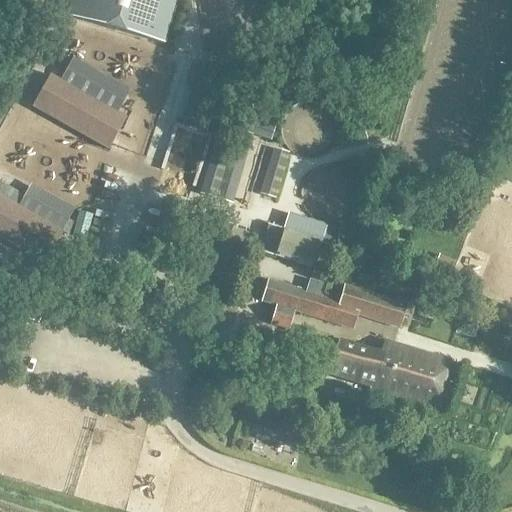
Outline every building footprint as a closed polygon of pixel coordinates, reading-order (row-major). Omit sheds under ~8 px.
[(80,0),(75,16),(166,43),(178,0),(80,0)] [(133,91),(74,58),(62,82),(121,116),(133,91)] [(62,82),(49,75),(31,108),(108,151),(126,118),(121,116),(62,82)] [(189,100),(180,122),(205,132),(215,111),(189,100)] [(236,131),(270,142),(276,124),(241,114),(236,131)] [(272,148),(259,193),(277,198),(290,153),(272,148)] [(215,199),(232,204),(247,154),(230,149),(219,184),(218,184),(215,193),(217,194),(215,199)] [(67,221),(0,183),(0,240),(44,265),(62,232),(62,231),(67,221)] [(276,257),(314,269),(322,245),(334,249),(340,231),(288,214),(283,230),(269,226),(259,253),(276,257)] [(192,302),(226,312),(249,234),(233,229),(214,224),(192,302)] [(266,324),(291,332),(296,313),(352,330),(358,315),(400,329),(407,306),(345,287),(339,303),(303,291),(278,285),(266,324)] [(370,386),(368,393),(436,413),(453,361),(448,359),(385,342),(381,353),(339,342),(327,375),(370,386)]
